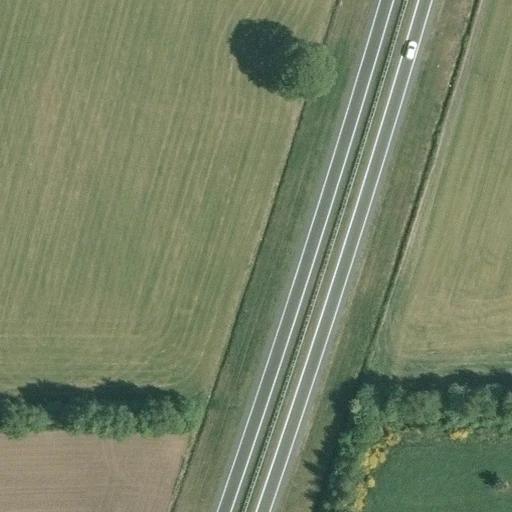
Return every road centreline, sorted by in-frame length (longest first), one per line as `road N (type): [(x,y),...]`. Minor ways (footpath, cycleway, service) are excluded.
road 1 (trunk): [(380,0),(218,511)]
road 2 (trunk): [(262,511),(419,0)]
